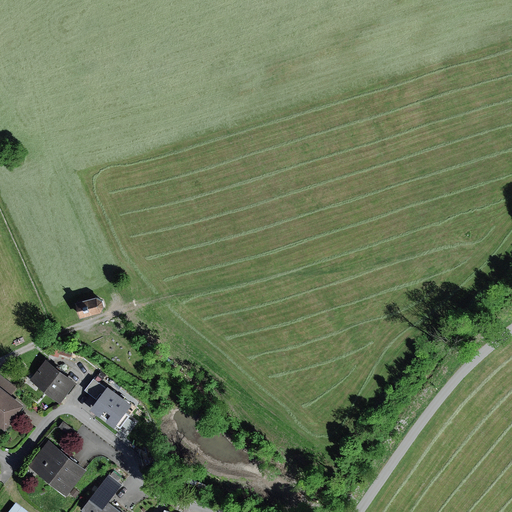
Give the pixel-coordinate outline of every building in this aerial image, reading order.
[(100,294),(80,299),(84,315),(105,309),(109,303),(107,297),(100,294)] [(80,380),(48,357),(32,378),(64,402),(80,380)] [(0,424),(6,430),(27,403),(14,393),(18,388),(0,373),(0,424)] [(108,387),(96,377),(86,390),(98,400),(108,387)] [(136,403),(111,384),(108,387),(98,400),(93,407),(118,426),(136,403)] [(76,429),(64,420),(60,426),(71,435),(76,429)] [(90,468),(50,438),(30,465),(70,494),(90,468)] [(123,483),(110,474),(83,509),(86,511),(125,511),(110,500),(123,483)] [(28,511),(16,502),(9,511),(28,511)]
